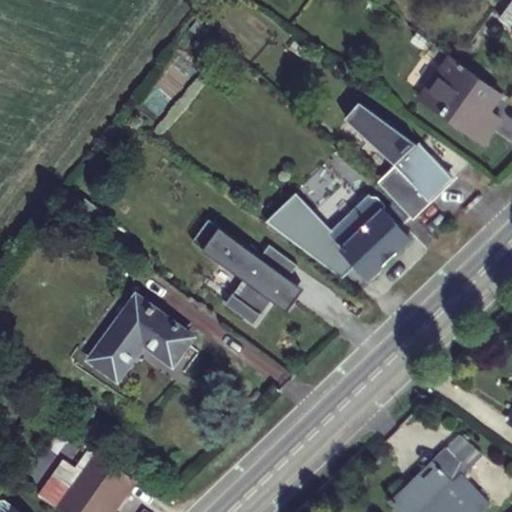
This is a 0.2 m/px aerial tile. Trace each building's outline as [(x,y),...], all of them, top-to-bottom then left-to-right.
[(511,3),(502,17),(511,23),(511,3)] [(490,110),(503,91),(458,58),(452,54),(423,95),(485,140),(501,118),(490,110)] [(345,119),(351,124),(365,106),(359,101),(345,119)] [(383,177),(415,210),(450,175),(418,142),(415,144),(365,106),(351,124),(399,161),(383,177)] [(297,193),(266,220),(341,277),(357,262),(358,264),(371,252),(382,242),(396,229),(380,212),(385,207),(374,196),(370,201),(367,198),(330,233),(297,193)] [(305,284),(289,273),(296,262),(268,242),(260,253),(207,216),(190,240),(242,276),(234,288),(224,301),(252,322),(263,307),(271,296),(288,308),(305,284)] [(192,335),(137,296),(89,362),(118,382),(147,341),(174,360),(192,335)] [(68,455),(39,496),(50,503),(62,511),(110,511),(127,489),(131,492),(138,482),(134,478),(90,447),(78,463),(68,455)] [(481,511),(491,503),(466,476),(470,473),(447,449),(433,462),(438,467),(416,488),(411,482),(391,500),(396,506),(399,503),(406,511),(481,511)] [(0,511),(13,511),(10,509),(9,510),(1,504),(0,503),(0,511)]
